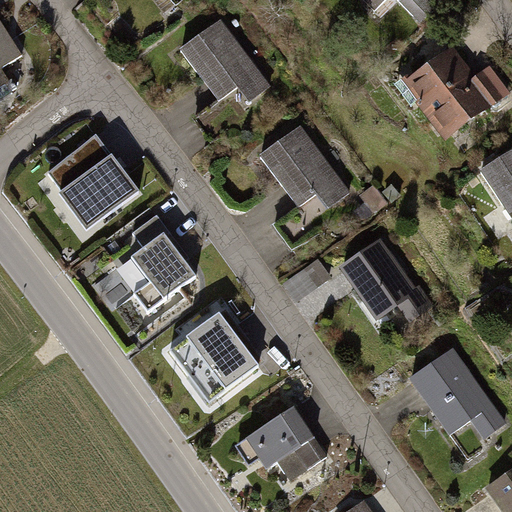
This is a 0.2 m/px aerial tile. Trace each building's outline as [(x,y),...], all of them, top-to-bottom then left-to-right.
[(360,0),(378,20),(400,1),(425,29),(449,7),(442,0),(360,0)] [(0,97),(14,88),(5,73),(26,60),(0,19),(3,17),(0,12),(0,97)] [(227,23),(185,53),(222,104),(241,91),(253,108),(276,91),(227,23)] [(457,50),(409,85),(450,143),(511,98),(511,97),(492,70),(479,80),(457,50)] [(358,190),(308,126),(265,159),(305,210),(322,197),(332,210),(358,190)] [(97,139),(49,176),(63,194),(60,197),(88,232),(138,193),(97,139)] [(511,157),(485,174),(511,217),(511,157)] [(170,233),(158,217),(134,235),(146,250),(133,260),(151,284),(135,296),(149,314),(197,279),(166,236),(170,233)] [(383,240),(343,268),(380,321),(421,293),(383,240)] [(286,283),(301,303),(336,278),(322,258),(286,283)] [(266,364),(227,311),(171,353),(190,378),(188,380),(208,407),(266,364)] [(456,355),(414,384),(456,441),(475,426),(488,441),(509,425),(456,355)] [(333,457),(299,409),(253,441),(274,471),(283,464),(296,483),(333,457)] [(511,511),(511,475),(492,490),(509,511),(511,511)]
